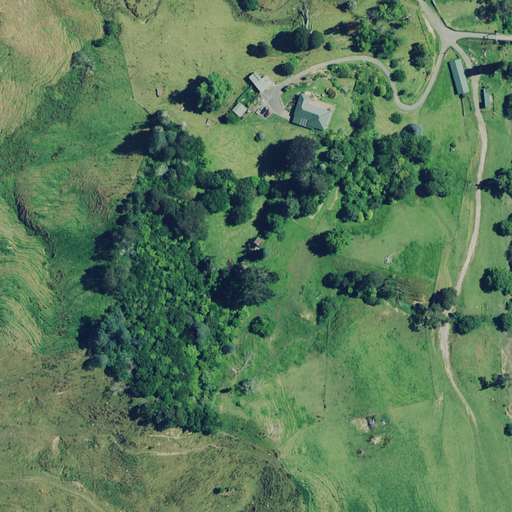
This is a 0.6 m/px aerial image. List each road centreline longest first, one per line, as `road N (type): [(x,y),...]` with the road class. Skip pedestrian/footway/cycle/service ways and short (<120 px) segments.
road 1 (unclassified): [(469,414),(442,349),(477,234),(485,136),(474,69),(448,37)]
road 2 (unclassified): [(281,84),(317,64),(376,59),(398,103),(410,107),(430,86),(448,37)]
